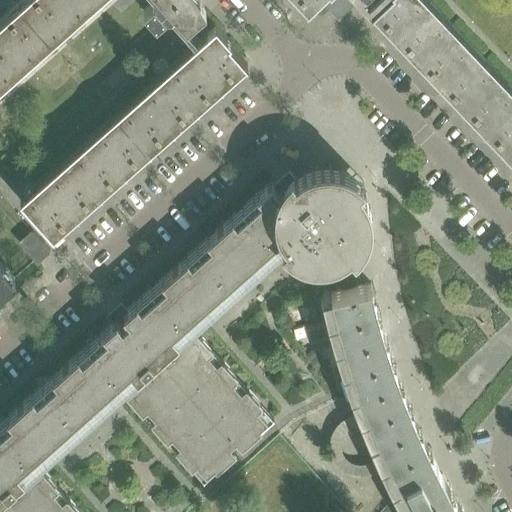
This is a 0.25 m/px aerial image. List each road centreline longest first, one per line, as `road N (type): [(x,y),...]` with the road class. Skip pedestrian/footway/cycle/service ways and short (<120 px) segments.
road 1 (residential): [(0,348),(312,72)]
road 2 (residential): [(511,226),(358,66),(345,61),(312,72)]
